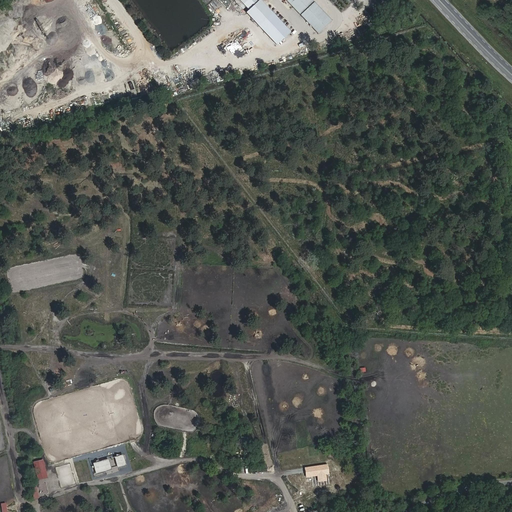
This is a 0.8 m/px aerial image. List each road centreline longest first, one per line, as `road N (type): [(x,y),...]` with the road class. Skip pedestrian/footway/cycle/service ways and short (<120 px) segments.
road 1 (unknown): [(268,44),(243,18),(227,23),(177,62),(206,65),(258,50)]
road 2 (unknown): [(66,0),(71,29),(96,59),(137,40),(109,0)]
road 3 (unknown): [(324,0),(342,23),(334,34),(321,39),(296,24),(268,44)]
